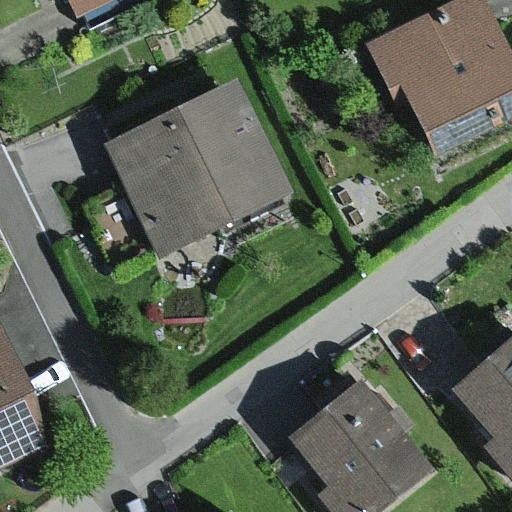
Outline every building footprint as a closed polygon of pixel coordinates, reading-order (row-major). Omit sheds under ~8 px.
[(51,0),(62,22),(108,0),(51,0)] [(511,80),(471,0),(448,0),(358,45),(390,109),(399,104),(424,155),(511,111),(511,80)] [(225,81),(96,147),(116,186),(151,255),(280,189),(225,81)] [(151,255),(116,186),(79,204),(112,273),(151,255)] [(511,331),(438,394),(511,480),(511,331)] [(0,465),(41,447),(0,354),(0,465)] [(352,381),(281,437),(321,487),(312,494),(325,511),(372,511),(424,471),(352,381)]
